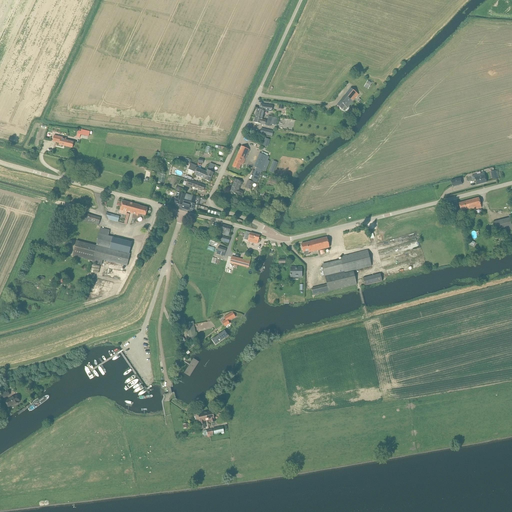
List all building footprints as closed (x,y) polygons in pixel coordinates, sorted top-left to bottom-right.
[(336,105),(342,110),(345,106),(347,108),(358,94),(350,88),(336,105)] [(272,112),(272,111),(272,106),(260,104),(259,108),(260,108),(260,109),(257,109),(255,118),(262,120),(264,111),(272,112)] [(254,122),(258,124),(261,124),(265,125),(270,126),(272,118),(268,116),(267,121),(262,120),(255,118),(254,122)] [(80,135),(88,137),(90,132),(81,130),(81,132),(78,131),(77,137),(80,138),(80,135)] [(54,135),(54,137),(52,142),(59,143),(59,145),(72,148),(74,142),(66,140),(66,139),(54,135)] [(232,167),(237,169),(239,170),(242,164),(243,165),(249,150),(241,146),(232,167)] [(257,161),(254,167),(256,168),(257,168),(255,173),(260,175),(261,173),(262,170),(267,156),(261,154),(260,153),(257,161)] [(203,179),(206,172),(196,168),(197,166),(190,163),(188,170),(195,173),(194,176),(203,179)] [(203,179),(205,180),(210,182),(213,173),(212,172),(215,165),(210,163),(206,172),(203,179)] [(158,173),(157,175),(160,176),(158,182),(163,183),(166,175),(158,173)] [(486,182),(485,178),(484,174),(478,175),(478,177),(475,178),(475,180),(476,185),(486,182)] [(242,182),(240,181),(235,179),(232,186),(233,186),(231,191),(230,191),(230,192),(237,195),(237,194),(242,196),(243,192),(239,190),(242,182)] [(451,181),(451,183),(452,187),(462,185),(460,179),(451,181)] [(195,188),(199,189),(203,191),(205,186),(200,184),(197,183),(188,181),(186,186),(192,188),(192,185),(196,186),(195,188)] [(173,206),(181,208),(182,203),(185,194),(177,192),(173,206)] [(194,209),(197,197),(193,196),(185,194),(182,203),(181,208),(189,210),(190,208),(194,209)] [(479,198),(459,203),(460,208),(461,211),(467,209),(468,212),(481,209),(480,203),(479,198)] [(124,211),(127,212),(129,203),(122,201),(120,210),(120,212),(124,213),(124,211)] [(140,205),(129,203),(127,212),(138,216),(139,214),(146,216),(148,208),(140,206),(140,205)] [(98,225),(99,223),(101,218),(84,213),(82,221),(98,225)] [(511,219),(511,217),(492,222),(496,237),(504,234),(505,237),(507,236),(506,233),(511,231),(511,219)] [(222,225),(220,229),(219,233),(223,234),(223,233),(229,234),(229,232),(231,227),(222,225)] [(99,234),(96,246),(76,241),(72,256),(92,261),(92,263),(101,266),(103,260),(122,265),(127,266),(130,254),(133,255),(135,246),(136,247),(137,244),(132,242),(108,237),(110,230),(100,228),(99,234)] [(246,232),(245,237),(244,240),(248,241),(257,244),(258,242),(259,243),(260,240),(258,240),(259,236),(246,232)] [(304,255),(308,254),(309,254),(309,253),(329,248),(327,237),(301,244),(303,252),(304,252),(304,255)] [(218,246),(216,254),(223,257),(226,249),(218,246)] [(311,289),(312,290),(313,296),(329,292),(357,285),(353,270),(372,266),(368,250),(341,257),(342,261),(322,265),(327,285),(311,289)] [(231,256),(230,262),(230,263),(248,268),(250,261),(231,256)] [(302,277),(302,272),(302,267),(291,268),(291,273),(291,278),(292,278),(292,279),(298,279),(298,277),(302,277)] [(382,282),(382,280),(380,274),(362,278),(364,286),(382,282)] [(187,326),(189,338),(196,336),(193,321),(186,323),(185,319),(178,321),(179,327),(187,326)] [(222,340),(220,337),(219,337),(208,345),(210,349),(222,340)] [(200,360),(194,357),(184,374),(189,377),(200,360)] [(5,401),(8,407),(14,404),(14,406),(16,405),(18,404),(19,403),(19,402),(20,401),(17,395),(5,401)] [(198,414),(199,419),(201,429),(206,428),(204,422),(204,420),(204,417),(208,417),(207,414),(209,414),(208,412),(208,411),(202,413),(198,414)] [(204,422),(210,421),(210,423),(214,422),(214,419),(214,416),(213,411),(208,412),(209,414),(207,414),(208,417),(204,417),(204,420),(204,422)]
